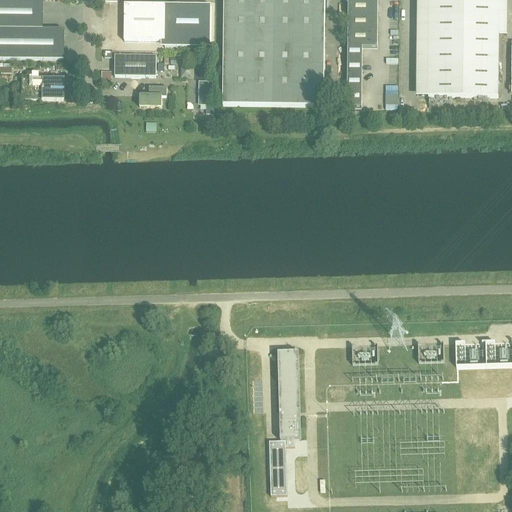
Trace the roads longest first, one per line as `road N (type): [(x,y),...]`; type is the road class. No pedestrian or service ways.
road 1 (unclassified): [(511,290),(0,304)]
road 2 (track): [(511,128),(180,138),(96,149)]
